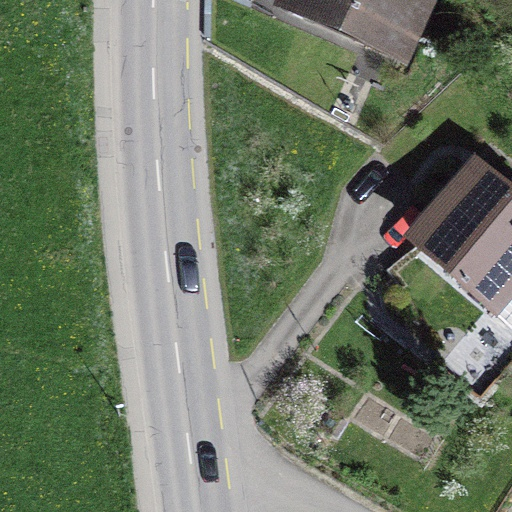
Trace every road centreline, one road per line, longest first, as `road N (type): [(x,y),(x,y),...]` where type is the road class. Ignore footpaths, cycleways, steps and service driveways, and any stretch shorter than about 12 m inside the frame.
road 1 (primary): [(191,468),(162,250),(151,0)]
road 2 (residential): [(336,511),(191,468)]
